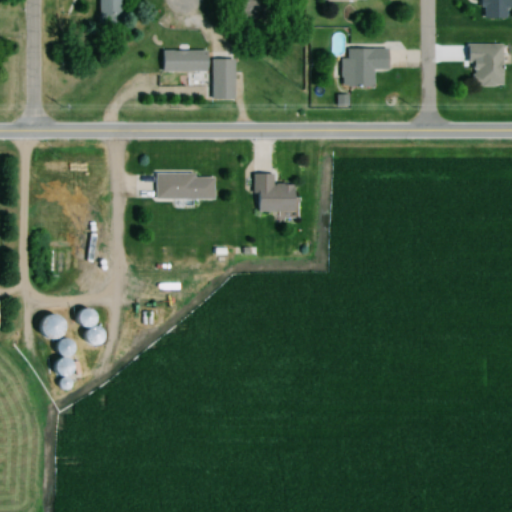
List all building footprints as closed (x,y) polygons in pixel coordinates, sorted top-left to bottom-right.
[(501,20),(501,9),(511,10),(511,0),(476,0),(476,20),(501,20)] [(465,46),(465,88),(499,87),(499,45),(465,46)] [(336,60),(336,89),(369,88),(369,71),(383,71),(383,50),(343,50),(343,60),(336,60)] [(202,52),(155,52),(155,73),(202,73),(202,52)] [(206,101),(230,101),(230,62),(206,62),(206,101)] [(267,174),(249,174),(250,213),(288,212),(287,185),(268,186),(267,174)] [(150,175),(150,200),(209,200),(209,175),(150,175)] [(45,339),(56,329),(44,315),(33,325),(45,339)] [(57,341),(49,349),(55,355),(45,364),(57,376),(64,368),(56,359),(65,350),(57,341)]
